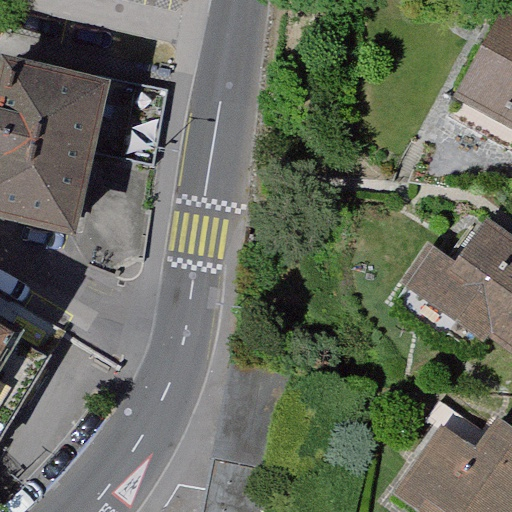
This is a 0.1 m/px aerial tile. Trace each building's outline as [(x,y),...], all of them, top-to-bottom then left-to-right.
[(511,3),(505,0),(503,0),(456,87),(459,89),(446,113),(511,148),(511,3)] [(0,74),(0,217),(94,238),(128,82),(4,55),(0,74)] [(511,241),(480,218),(452,257),(432,243),(404,282),(478,335),(485,326),(511,345),(511,241)] [(0,408),(45,337),(2,310),(10,297),(0,290),(0,408)] [(475,447),(442,424),(392,494),(416,511),(511,511),(511,425),(498,415),(475,447)]
